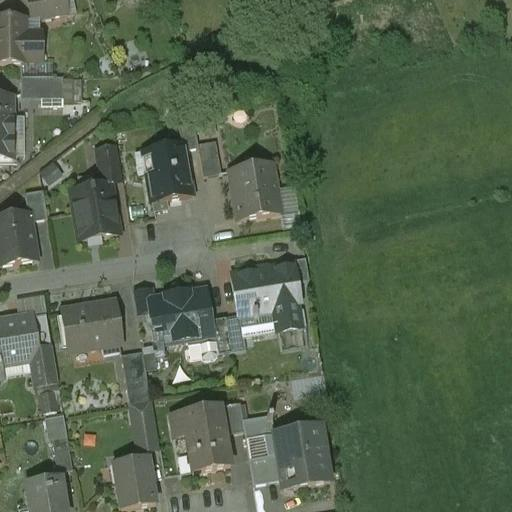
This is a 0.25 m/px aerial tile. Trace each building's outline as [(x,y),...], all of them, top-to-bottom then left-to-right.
[(63,0),(26,0),(31,24),(67,18),(63,0)] [(25,24),(0,23),(0,67),(25,68),(25,24)] [(62,82),(21,82),(20,98),(62,97),(62,82)] [(12,102),(0,102),(0,142),(12,143),(12,102)] [(193,121),(177,124),(181,149),(183,149),(184,155),(198,153),(197,150),(193,121)] [(12,143),(0,142),(0,163),(12,163),(12,143)] [(215,147),(197,150),(198,153),(203,182),(221,179),(215,147)] [(181,149),(143,156),(152,208),(191,201),(184,155),(183,149),(181,149)] [(116,151),(101,153),(106,185),(122,182),(116,151)] [(270,169),(230,176),(238,225),(279,218),(270,169)] [(110,189),(71,196),(79,245),(119,239),(110,189)] [(42,195),(24,198),(28,219),(29,219),(31,226),(47,223),(42,195)] [(28,219),(0,223),(0,270),(37,264),(31,226),(29,219),(28,219)] [(305,263),(292,265),(293,269),(294,269),(297,287),(308,285),(305,263)] [(293,269),(232,279),(239,320),(253,318),(254,324),(257,323),(257,317),(274,314),(277,337),(300,333),(296,307),(300,306),(297,287),(294,269),(293,269)] [(207,293),(146,303),(154,350),(152,351),(153,358),(154,361),(164,360),(162,350),(186,345),(187,351),(185,355),(186,361),(190,364),(201,362),(205,365),(214,363),(217,359),(215,347),(216,347),(212,325),(207,293)] [(114,306),(93,310),(94,311),(62,316),(69,357),(120,348),(114,306)] [(46,319),(31,322),(38,364),(36,364),(38,376),(55,373),(46,319)] [(31,320),(0,325),(0,370),(36,364),(38,364),(31,322),(31,320)] [(239,320),(225,322),(231,357),(245,355),(239,320)] [(225,322),(212,325),(216,347),(215,347),(217,359),(231,357),(225,322)] [(142,357),(120,361),(126,394),(147,390),(142,359),(142,357)] [(153,358),(142,359),(145,375),(156,374),(154,361),(153,358)] [(55,373),(38,376),(40,390),(57,387),(55,373)] [(147,390),(126,394),(128,409),(150,405),(147,390)] [(239,408),(220,412),(224,440),(244,437),(242,426),(239,408)] [(220,412),(170,420),(174,442),(186,440),(192,477),(230,471),(224,440),(220,412)] [(265,422),(242,426),(244,437),(249,466),(276,462),(273,440),(274,439),(272,427),(271,420),(265,422)] [(153,423),(138,425),(143,456),(157,453),(153,423)] [(274,439),(273,440),(276,462),(280,486),(282,495),(329,487),(326,468),(321,469),(315,433),(274,439)] [(66,441),(51,444),(57,477),(72,475),(66,441)] [(276,462),(249,466),(253,490),(280,486),(276,462)] [(147,463),(113,468),(119,511),(139,511),(155,509),(147,463)] [(63,511),(59,482),(26,488),(30,511),(63,511)]
